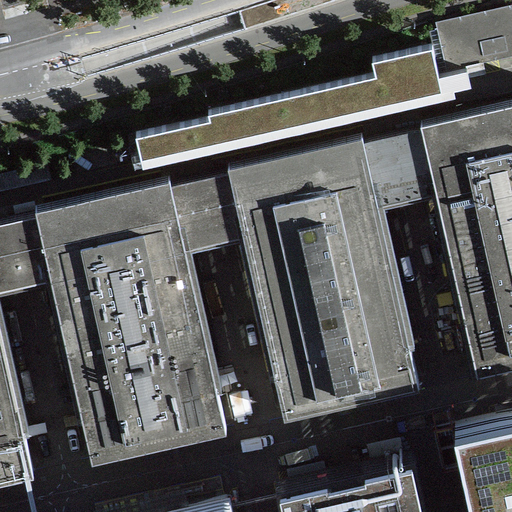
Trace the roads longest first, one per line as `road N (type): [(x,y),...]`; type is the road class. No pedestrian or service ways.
road 1 (secondary): [(0,105),(369,0)]
road 2 (secondary): [(236,0),(28,55)]
